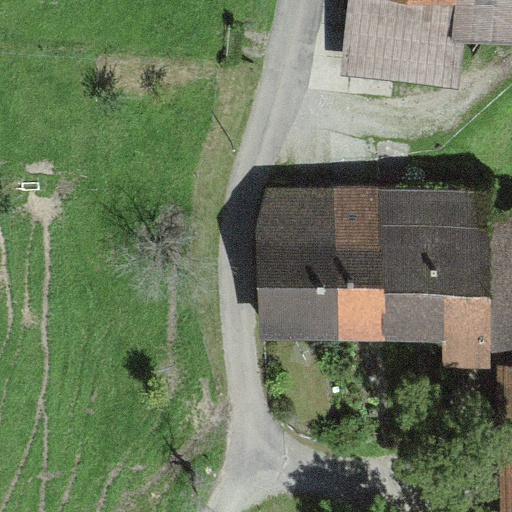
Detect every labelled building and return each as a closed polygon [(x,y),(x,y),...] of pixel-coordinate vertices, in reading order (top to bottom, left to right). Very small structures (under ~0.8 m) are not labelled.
[(460,32),(463,0),(351,0),(344,74),(460,85),(465,32),(460,32)] [(511,36),(511,0),(463,0),(460,32),(465,32),(511,36)] [(491,188),(261,188),(261,338),(444,338),(444,364),(491,364),(491,351),(491,208),(491,188)] [(511,207),(491,208),(491,351),(511,351),(511,207)] [(511,511),(511,361),(496,362),(499,511),(511,511)]
